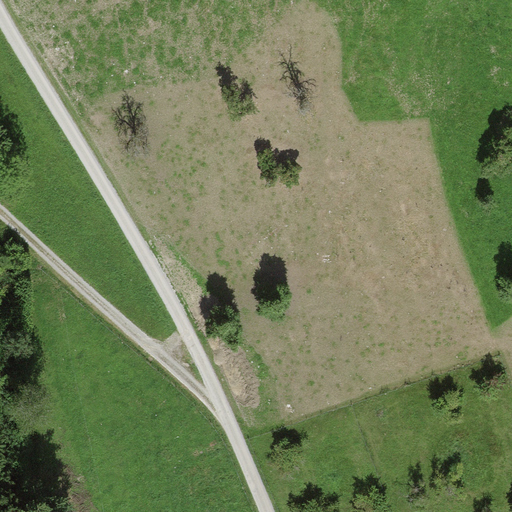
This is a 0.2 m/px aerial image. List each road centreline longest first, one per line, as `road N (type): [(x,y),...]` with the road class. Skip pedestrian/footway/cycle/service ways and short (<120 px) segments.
road 1 (track): [(268,511),(136,240),(0,9)]
road 2 (track): [(213,397),(0,208)]
